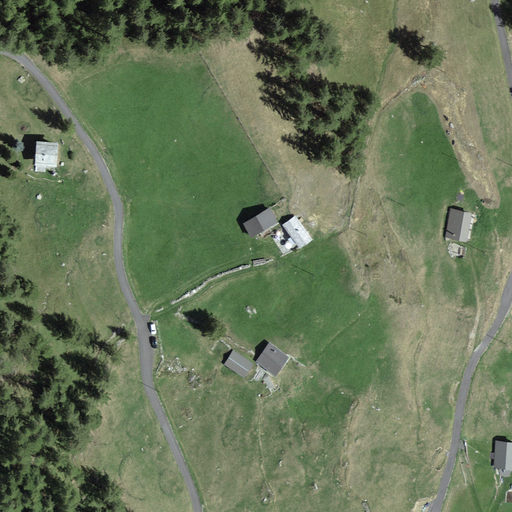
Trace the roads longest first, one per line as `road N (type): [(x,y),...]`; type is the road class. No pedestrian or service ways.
road 1 (track): [(199,511),(143,380),(140,321),(115,263),(116,203),(95,151),(34,73),(0,57)]
road 2 (track): [(511,274),(501,312),(466,367),(433,511)]
